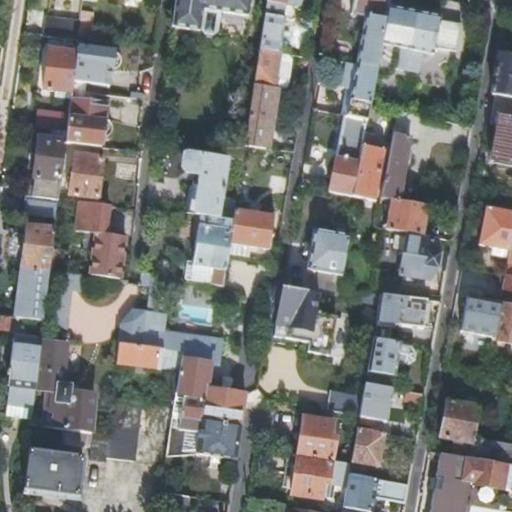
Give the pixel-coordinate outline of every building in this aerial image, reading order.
[(250,0),(176,0),(173,25),(197,29),(201,36),(210,36),(217,32),(220,10),(248,15),(250,0)] [(390,6),(390,0),(375,0),(372,14),(367,13),(356,63),(378,68),(382,43),(390,6)] [(296,5),(268,1),(260,48),(280,52),(280,51),(286,17),(294,17),(296,5)] [(416,11),(390,6),(382,43),(378,68),(376,79),(383,81),(394,75),(396,69),(404,71),(404,69),(416,11)] [(81,28),(80,36),(89,38),(93,10),(83,8),(81,28)] [(442,15),(416,11),(404,69),(404,71),(417,73),(422,51),(435,53),(442,15)] [(50,25),(48,35),(79,39),(80,36),(81,28),(50,25)] [(114,51),(78,47),(78,52),(73,90),(84,91),(85,83),(110,87),(112,70),(114,70),(116,69),(118,67),(120,65),(121,63),(121,60),(121,58),(120,55),(118,54),(116,52),(114,51)] [(45,89),(73,93),(73,90),(78,52),(50,48),(45,89)] [(280,52),(260,48),(255,83),(275,86),(275,87),(280,89),(286,85),(290,59),(286,52),(280,51),(280,52)] [(511,55),(499,54),(492,94),(511,97),(511,55)] [(378,68),(356,63),(346,114),(368,118),(370,109),(376,79),(378,68)] [(255,83),(246,141),(245,144),(265,147),(275,87),(275,86),(255,83)] [(69,122),(68,130),(67,136),(67,140),(67,142),(102,147),(103,137),(106,137),(108,136),(110,135),(111,134),(112,132),(113,130),(113,128),(113,126),(112,123),(111,121),(109,120),(107,119),(105,119),(107,104),(83,101),(84,91),(73,90),(73,93),(70,113),(69,122)] [(34,108),(33,118),(69,122),(70,113),(34,108)] [(416,138),(420,117),(396,112),(396,114),(381,195),(391,197),(398,198),(409,137),(416,138)] [(368,118),(346,114),(343,113),(329,190),(354,194),(365,133),(368,118)] [(33,118),(32,125),(52,128),(68,130),(69,122),(33,118)] [(511,160),(511,170),(509,185),(511,185),(511,122),(503,121),(496,157),(511,160)] [(34,174),(62,177),(67,142),(67,140),(67,136),(68,130),(52,128),(51,134),(39,133),(34,174)] [(365,133),(354,194),(353,195),(355,195),(374,199),(384,149),(373,146),(375,135),(365,133)] [(230,138),(227,157),(243,159),(245,144),(246,141),(230,138)] [(194,179),(188,212),(195,213),(214,216),(233,219),(235,209),(236,203),(219,200),(221,190),(223,191),(224,186),(221,186),(227,157),(191,151),(187,171),(202,174),(201,180),(194,179)] [(103,157),(75,154),(70,194),(99,197),(103,157)] [(29,197),(26,212),(57,216),(59,205),(59,201),(29,197)] [(421,234),(426,203),(398,198),(391,197),(385,227),(421,234)] [(107,204),(80,201),(77,228),(98,231),(93,271),(120,273),(124,231),(104,228),(107,204)] [(491,255),(508,258),(510,250),(511,236),(511,212),(487,207),(480,244),(493,247),(491,255)] [(235,209),(233,219),(229,243),(267,249),(273,215),(235,209)] [(214,216),(195,213),(193,229),(197,230),(198,225),(212,227),(214,216)] [(187,262),(184,278),(192,279),(191,281),(223,285),(228,252),(229,243),(233,219),(214,216),(212,227),(198,225),(197,230),(192,262),(187,262)] [(23,265),(17,316),(45,320),(46,308),(49,289),(51,270),(51,269),(56,228),(28,225),(23,265)] [(309,291),(318,292),(338,296),(339,290),(348,235),(314,229),(307,269),(312,269),(309,291)] [(406,236),(400,272),(428,277),(434,241),(406,236)] [(377,270),(374,286),(397,289),(399,274),(377,270)] [(152,273),(150,280),(163,282),(164,275),(152,273)] [(500,301),(493,337),(493,339),(511,342),(511,274),(505,273),(505,274),(500,301)] [(150,280),(150,282),(147,311),(160,313),(163,282),(150,280)] [(309,291),(284,287),(273,285),(265,335),(310,342),(318,292),(309,291)] [(339,290),(338,296),(360,299),(361,293),(339,290)] [(423,327),(427,298),(380,293),(376,315),(390,318),(390,323),(423,327)] [(462,331),(493,337),(500,301),(468,295),(462,331)] [(124,323),(122,343),(143,345),(147,312),(133,309),(124,323)] [(160,313),(147,311),(147,312),(143,345),(163,348),(166,313),(160,313)] [(0,314),(0,327),(10,329),(12,316),(9,315),(0,314)] [(372,336),(366,369),(394,375),(397,361),(400,344),(400,342),(372,336)] [(36,389),(42,341),(15,338),(6,415),(33,418),(36,389)] [(68,344),(42,341),(36,389),(48,390),(44,426),(63,428),(92,433),(96,395),(71,392),(71,386),(60,385),(60,382),(63,383),(68,344)] [(120,342),(117,362),(179,370),(181,358),(182,351),(163,348),(143,345),(122,343),(120,342)] [(412,346),(400,344),(397,361),(409,363),(415,359),(417,352),(412,346)] [(181,358),(179,370),(171,417),(240,428),(245,395),(207,388),(211,363),(181,358)] [(364,382),(358,415),(357,419),(370,422),(370,417),(386,420),(392,387),(364,382)] [(421,393),(406,390),(404,399),(419,402),(421,393)] [(109,435),(92,433),(63,428),(62,442),(91,447),(90,459),(107,462),(107,459),(134,462),(142,402),(113,398),(109,435)] [(452,440),(450,454),(511,464),(511,444),(474,437),(479,407),(446,401),(439,437),(452,440)] [(303,416),(297,455),(331,461),(335,438),(330,436),(332,421),(303,416)] [(240,428),(171,417),(169,427),(186,430),(182,451),(235,458),(240,428)] [(384,433),(356,428),(350,461),(378,466),(384,433)] [(82,458),(29,450),(24,490),(77,497),(82,458)] [(511,464),(450,454),(441,452),(438,471),(453,474),(452,481),(465,483),(465,485),(510,492),(511,487),(511,464)] [(331,461),(297,455),(290,493),(320,498),(323,484),(345,487),(348,474),(349,464),(331,461)] [(348,474),(345,487),(343,499),(342,507),(370,511),(373,497),(404,503),(407,484),(348,474)] [(188,480),(162,476),(159,492),(186,496),(188,480)] [(186,496),(159,492),(157,505),(186,510),(189,497),(186,496)]
